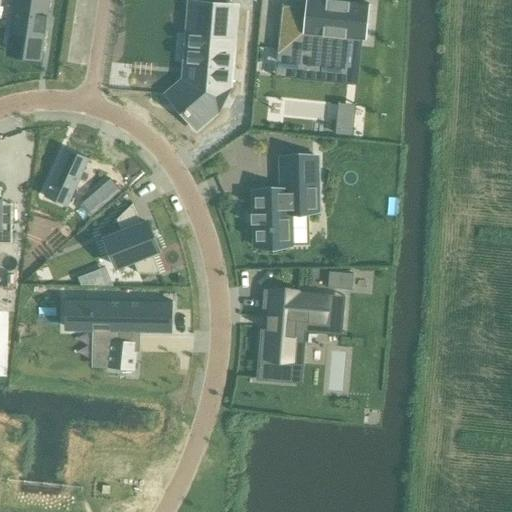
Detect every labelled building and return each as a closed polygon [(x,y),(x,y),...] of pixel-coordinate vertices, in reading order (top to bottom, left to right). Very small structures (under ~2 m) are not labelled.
[(16,0),(9,46),(39,50),(42,32),(45,32),(45,31),(42,30),(44,16),(47,16),(47,15),(45,15),(47,0),(16,0)] [(186,0),(180,78),(163,93),(196,133),(218,113),(219,113),(232,88),(231,87),(239,3),(197,0),(186,0)] [(278,28),(275,60),(306,63),(306,64),(312,65),(312,63),(343,66),(346,36),(366,38),(366,36),(362,36),(365,3),(369,4),(368,2),(345,0),(309,0),(309,6),(286,4),(284,29),(278,28)] [(66,148),(44,196),(67,207),(89,159),(66,148)] [(251,213),(251,214),(254,214),(254,222),(251,222),(251,224),(254,224),(255,246),(291,245),(290,212),(309,211),(318,211),(317,181),(317,156),(278,157),(279,190),(253,190),(254,213),(251,213)] [(86,199),(97,211),(121,190),(110,178),(86,199)] [(0,243),(9,244),(9,208),(2,208),(2,199),(0,198),(0,243)] [(122,232),(105,238),(116,267),(133,260),(138,273),(160,273),(152,253),(158,250),(147,222),(141,224),(132,203),(117,219),(122,232)] [(261,336),(257,379),(290,381),(296,319),(331,322),(334,296),(271,291),(269,315),(268,314),(267,316),(270,316),(268,329),(266,329),(266,330),(260,329),(260,336),(261,336)] [(68,294),(67,323),(123,325),(123,339),(110,338),(107,367),(135,370),(138,341),(129,340),(130,325),(155,326),(156,305),(177,306),(177,297),(68,294)]
